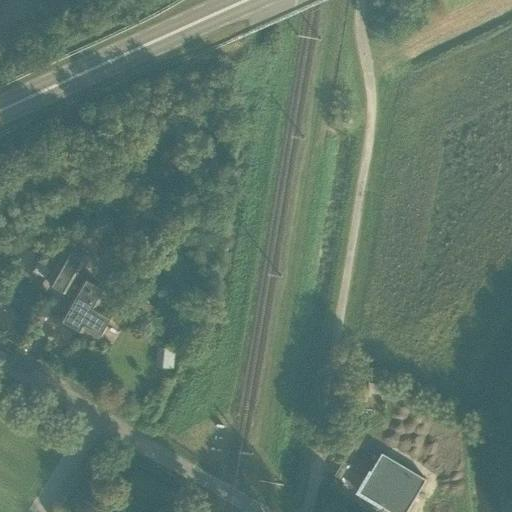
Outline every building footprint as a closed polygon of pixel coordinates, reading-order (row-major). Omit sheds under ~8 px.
[(94,241),(117,231),(109,212),(86,222),(94,241)] [(62,251),(70,238),(64,233),(55,246),(62,251)] [(88,261),(80,256),(70,250),(49,284),(67,295),(68,292),(73,295),(62,321),(83,334),(84,331),(100,338),(112,318),(97,309),(107,291),(79,276),(79,275),(88,261)] [(146,303),(142,310),(150,314),(153,307),(146,303)] [(378,383),(368,383),(368,393),(378,393),(378,383)] [(385,467),(356,450),(348,464),(346,463),(335,481),(352,490),(353,489),(368,497),(385,467)]
